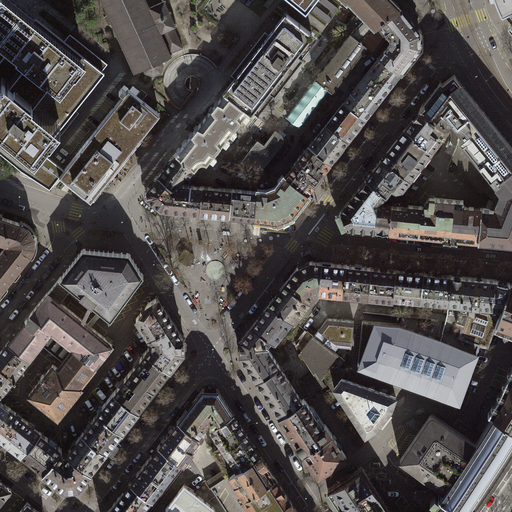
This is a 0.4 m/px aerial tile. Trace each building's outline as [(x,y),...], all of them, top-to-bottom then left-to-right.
[(33,177),(50,188),(60,175),(59,175),(64,169),(50,157),(42,151),(105,72),(102,70),(108,63),(70,34),(65,40),(35,17),(34,19),(9,0),(0,0),(0,43),(9,50),(0,61),(0,152),(20,169),(33,177)] [(165,62),(163,62),(162,60),(169,56),(170,59),(172,58),(171,56),(173,55),(172,53),(183,48),(174,28),(176,27),(175,26),(177,25),(176,23),(174,24),(170,14),(172,14),(171,12),(169,13),(165,3),(166,2),(166,0),(164,1),(163,0),(161,0),(162,2),(149,8),(145,0),(101,0),(102,1),(100,2),(101,4),(103,3),(108,12),(105,13),(106,15),(108,14),(109,16),(107,17),(110,23),(112,22),(113,24),(111,25),(112,27),(114,26),(118,36),(116,37),(117,38),(119,37),(123,47),(121,48),(122,50),(124,49),(128,59),(126,59),(127,61),(129,60),(134,70),(131,71),(132,73),(134,72),(135,74),(137,73),(136,71),(144,68),(145,70),(143,72),(145,74),(146,72),(152,74),(152,76),(154,76),(154,74),(159,71),(161,73),(162,71),(161,70),(163,64),(165,64),(165,62)] [(346,0),(351,5),(365,18),(375,29),(401,8),(392,0),(346,0)] [(511,0),(495,0),(496,1),(499,9),(502,16),(510,12),(511,10),(511,0)] [(401,73),(421,47),(421,43),(421,38),(421,33),(408,17),(401,8),(375,29),(360,41),(367,47),(372,51),(386,32),(391,38),(391,42),(380,56),(401,73)] [(235,78),(223,93),(224,93),(248,112),(250,114),(268,92),(275,98),(303,61),(296,56),(313,34),(286,13),(269,34),(265,31),(259,40),(263,43),(258,48),(254,45),(231,75),(235,78)] [(365,18),(351,34),(360,41),(375,29),(365,18)] [(360,41),(351,34),(315,80),(328,90),(328,89),(332,92),(367,47),(360,41)] [(344,102),(365,118),(369,114),(372,110),(386,91),(401,73),(380,56),(351,93),(347,97),(344,102)] [(454,75),(443,84),(441,83),(420,109),(445,128),(452,122),(460,131),(458,138),(460,140),(454,152),(485,190),(511,168),(511,145),(480,106),(454,75)] [(328,90),(315,80),(287,117),(299,127),(328,90)] [(97,127),(129,153),(160,114),(148,104),(142,99),(145,96),(140,92),(137,95),(129,88),(126,91),(122,87),(119,91),(124,95),(97,127)] [(248,112),(224,93),(204,118),(228,137),(248,112)] [(327,124),(348,140),(352,136),(355,132),(365,118),(344,102),(327,124)] [(442,136),(441,136),(446,129),(445,128),(420,109),(413,118),(405,128),(415,136),(416,138),(419,140),(432,151),(442,138),(442,136)] [(176,154),(194,169),(200,163),(202,162),(204,162),(206,163),(228,137),(204,118),(176,154)] [(348,140),(327,124),(309,146),(331,163),(334,158),(345,145),(348,140)] [(129,153),(97,127),(64,169),(59,175),(60,175),(91,200),(129,153)] [(416,138),(415,136),(405,128),(402,133),(399,136),(381,159),(389,166),(393,166),(410,179),(418,169),(420,171),(424,166),(422,164),(427,158),(430,154),(432,151),(419,140),(416,138)] [(258,141),(241,163),(264,166),(280,145),(285,138),(276,131),(264,146),(258,141)] [(286,177),(307,193),(310,189),(313,185),(322,174),(331,163),(309,146),(291,168),(288,172),(285,176),(286,177)] [(188,176),(189,176),(195,170),(194,169),(176,154),(169,162),(158,176),(173,188),(177,182),(178,183),(185,174),(188,176)] [(393,166),(389,166),(381,159),(378,163),(375,167),(366,178),(386,194),(391,187),(396,190),(402,190),(410,179),(393,166)] [(479,240),(511,242),(511,168),(485,190),(494,200),(491,209),(482,208),(479,240)] [(198,186),(180,184),(178,183),(177,182),(173,188),(158,176),(147,190),(147,198),(161,209),(196,212),(200,212),(203,186),(198,186)] [(284,217),(291,214),(307,193),(286,177),(278,188),(267,192),(257,191),(254,218),(277,220),(284,217)] [(342,228),(345,227),(364,229),(374,230),(381,230),(389,231),(391,206),(381,205),(380,202),(386,194),(366,178),(362,184),(355,192),(348,201),(340,212),(336,214),(340,223),(342,228)] [(203,186),(200,212),(223,215),(230,215),(232,189),(203,186)] [(232,189),(230,215),(247,217),(254,218),(257,191),(232,189)] [(430,197),(425,203),(425,206),(410,205),(409,205),(408,206),(407,206),(407,207),(391,206),(389,231),(394,232),(443,236),(443,240),(457,241),(458,238),(468,239),(479,240),(482,208),(463,206),(464,200),(430,197)] [(10,220),(0,216),(0,241),(2,242),(10,220)] [(8,244),(7,245),(0,253),(0,266),(12,276),(20,267),(30,254),(32,251),(33,249),(34,245),(34,242),(34,238),(33,235),(31,232),(29,229),(27,226),(23,224),(20,223),(10,220),(2,242),(8,244)] [(111,320),(144,275),(131,255),(130,254),(129,253),(128,253),(127,252),(115,251),(87,248),(85,248),(83,249),(82,249),(81,250),(59,278),(59,279),(48,292),(60,302),(71,289),(111,320)] [(179,257),(180,260),(187,265),(190,264),(192,261),(194,257),(194,254),(187,250),(184,250),(179,257)] [(315,293),(319,292),(320,282),(322,262),(311,261),(304,264),(297,267),(285,283),(309,301),(315,293)] [(328,293),(343,295),(346,264),(342,264),(331,263),(326,262),(322,262),(320,282),(319,292),(323,292),(328,293)] [(343,295),(368,297),(371,267),(368,267),(359,266),(349,265),(346,264),(343,295)] [(0,292),(12,276),(0,266),(0,292)] [(374,267),(371,267),(368,297),(393,300),(393,297),(396,270),(383,268),(374,267)] [(393,297),(421,300),(423,272),(420,272),(417,272),(399,270),(396,270),(393,297)] [(421,300),(448,303),(451,275),(448,275),(445,275),(423,272),(421,300)] [(480,344),(488,347),(495,328),(511,283),(503,281),(494,279),(478,278),(457,276),(451,275),(448,303),(448,313),(443,330),(448,331),(480,343),(480,344)] [(294,321),(309,301),(285,283),(280,289),(272,299),(270,302),(292,319),(294,321)] [(511,283),(495,328),(511,333),(511,366),(499,396),(489,412),(493,415),(511,426),(511,283)] [(73,348),(95,365),(113,344),(60,302),(48,292),(33,310),(11,339),(8,342),(29,358),(32,355),(40,345),(62,362),(73,348)] [(148,304),(136,319),(148,338),(174,321),(158,297),(148,304)] [(274,342),(292,319),(270,302),(268,305),(253,324),(271,338),(271,339),(274,342)] [(334,352),(338,347),(352,348),(354,321),(327,319),(314,336),(334,352)] [(174,321),(148,338),(150,340),(150,345),(146,351),(170,370),(184,352),(184,337),(174,321)] [(440,340),(400,325),(362,321),(358,366),(459,402),(480,344),(480,343),(448,331),(443,330),(440,340)] [(253,324),(241,339),(241,347),(241,355),(249,367),(257,379),(279,365),(266,345),(271,339),(271,338),(253,324)] [(296,345),(302,350),(303,352),(299,354),(301,359),(306,356),(316,371),(320,378),(321,377),(331,365),(338,370),(345,360),(334,352),(314,336),(307,331),(296,345)] [(0,352),(0,366),(14,378),(29,358),(8,342),(1,351),(0,352)] [(58,368),(79,385),(80,385),(95,365),(73,348),(62,362),(58,368)] [(170,370),(146,351),(114,392),(138,411),(161,381),(170,370)] [(79,385),(58,368),(53,364),(44,375),(42,373),(39,376),(42,378),(28,395),(58,419),(83,388),(80,385),(79,385)] [(282,370),(279,365),(257,379),(259,384),(280,415),(302,401),(282,370)] [(0,395),(14,378),(0,366),(0,395)] [(321,377),(320,378),(316,371),(300,381),(309,396),(326,385),(321,377)] [(334,388),(342,378),(336,374),(325,387),(335,401),(341,398),(334,388)] [(366,436),(376,429),(391,409),(396,398),(342,378),(334,388),(341,398),(366,436)] [(198,434),(210,419),(214,424),(214,425),(233,412),(218,389),(203,388),(178,420),(197,435),(198,434)] [(98,412),(122,431),(130,421),(138,411),(114,392),(98,412)] [(305,399),(302,401),(280,415),(304,452),(332,434),(325,424),(322,426),(305,399)] [(0,418),(9,407),(4,403),(1,403),(0,404),(0,418)] [(22,456),(41,432),(37,429),(9,407),(0,418),(0,438),(18,453),(22,456)] [(82,432),(106,451),(114,441),(122,431),(98,412),(82,432)] [(261,454),(233,412),(214,425),(214,424),(210,427),(221,444),(212,450),(229,475),(261,454)] [(444,489),(439,496),(462,511),(472,511),(476,508),(476,507),(482,499),(504,467),(511,453),(511,426),(493,415),(476,443),(434,415),(433,415),(432,415),(431,415),(430,415),(400,459),(444,489)] [(170,431),(159,445),(180,461),(200,436),(198,434),(197,435),(178,420),(170,431)] [(43,472),(59,452),(62,449),(41,432),(22,456),(43,472)] [(69,450),(69,455),(70,455),(91,471),(99,461),(106,451),(82,432),(69,450)] [(347,456),(332,434),(304,452),(319,474),(347,456)] [(152,498),(180,461),(159,445),(148,459),(131,481),(151,497),(152,498)] [(91,471),(70,455),(67,459),(59,452),(43,472),(64,489),(79,487),(91,471)] [(275,476),(261,454),(229,475),(238,488),(243,497),(275,476)] [(328,489),(342,511),(390,511),(362,467),(328,489)] [(298,511),(275,476),(243,497),(253,511),(298,511)] [(0,501),(10,489),(0,481),(1,480),(0,479),(0,501)] [(139,511),(151,497),(131,481),(120,494),(106,511),(139,511)] [(170,511),(208,511),(213,507),(184,485),(166,508),(170,511)] [(462,511),(439,496),(438,497),(435,494),(430,499),(434,503),(427,511),(420,505),(413,511),(462,511)] [(40,511),(27,502),(19,511),(40,511)]
